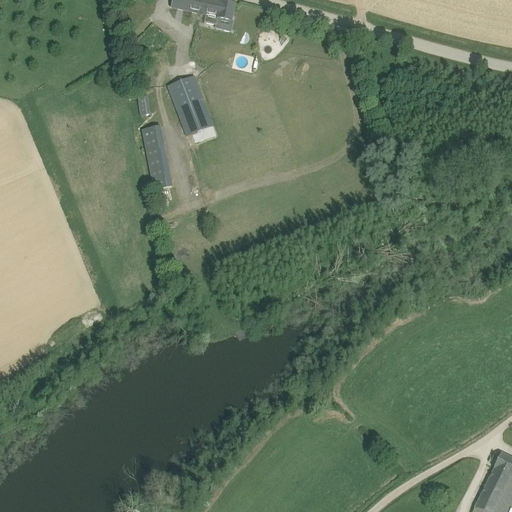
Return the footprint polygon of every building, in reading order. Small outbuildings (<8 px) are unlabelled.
[(218,21),(231,24),(235,6),(221,3),(207,0),(206,0),(173,0),(172,9),(175,9),(201,16),(206,17),(204,23),(216,26),(218,21)] [(146,56),(137,59),(140,69),(149,66),(146,56)] [(229,184),(221,162),(226,160),(194,78),(167,88),(199,171),(200,170),(209,192),(229,184)] [(174,189),(163,127),(142,131),(153,192),(174,189)] [(507,511),(511,503),(511,459),(501,454),(494,469),(473,511),(507,511)]
